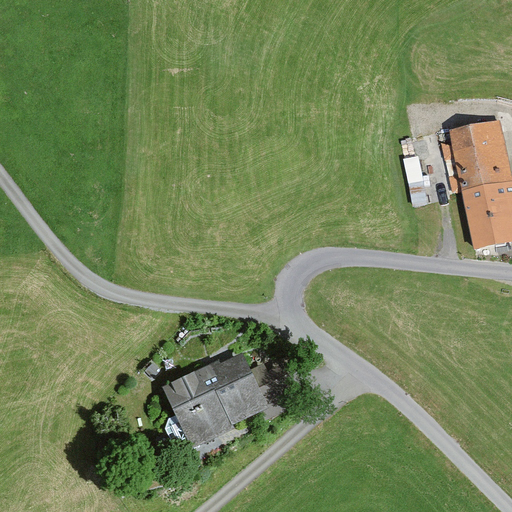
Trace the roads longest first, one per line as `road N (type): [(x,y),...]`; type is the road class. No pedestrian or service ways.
road 1 (unclassified): [(511,273),(342,256),(303,268),(290,294),(291,311),(307,332),(398,397),(511,510)]
road 2 (track): [(291,311),(108,292),(77,272),(0,178)]
road 3 (track): [(365,374),(208,511)]
